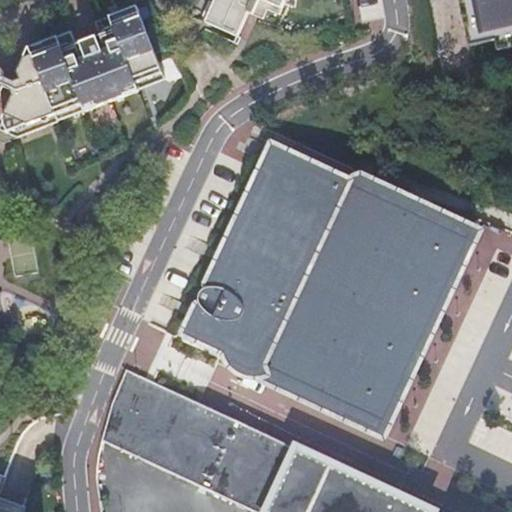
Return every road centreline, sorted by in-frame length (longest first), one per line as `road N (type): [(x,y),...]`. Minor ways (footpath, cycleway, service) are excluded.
road 1 (residential): [(395,0),(387,46),(248,101),(213,137),(83,427),(74,453),(77,511)]
road 2 (residential): [(488,366),(449,449),(511,478)]
